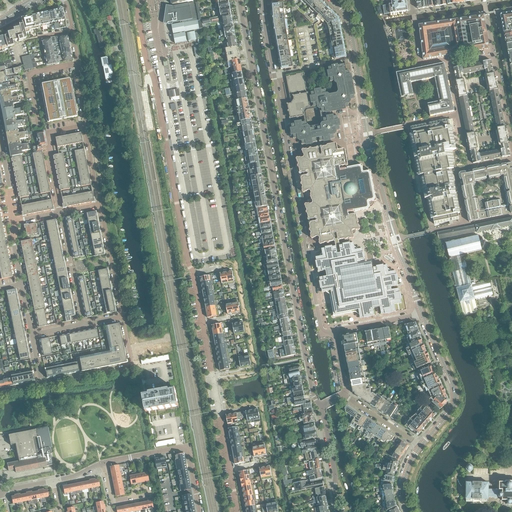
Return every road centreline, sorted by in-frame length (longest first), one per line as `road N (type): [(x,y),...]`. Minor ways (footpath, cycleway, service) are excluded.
road 1 (residential): [(139,2),(238,511)]
road 2 (residential): [(318,407),(239,0)]
road 3 (residential): [(334,331),(321,328),(264,0)]
road 4 (residential): [(420,446),(455,401),(421,314)]
road 5 (residential): [(101,462),(184,447),(200,511)]
road 6 (residential): [(122,316),(132,366),(42,384)]
road 7 (residential): [(60,213),(46,132),(85,126)]
